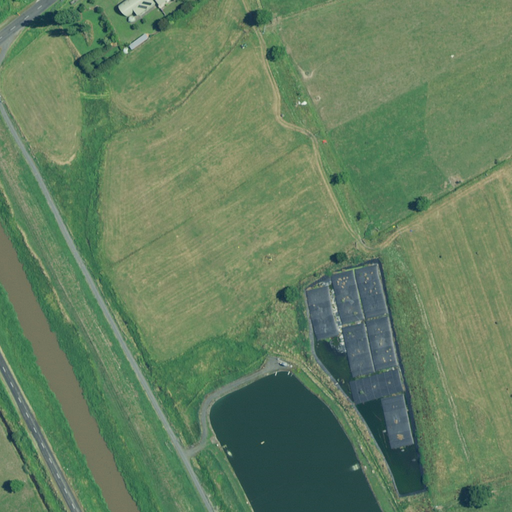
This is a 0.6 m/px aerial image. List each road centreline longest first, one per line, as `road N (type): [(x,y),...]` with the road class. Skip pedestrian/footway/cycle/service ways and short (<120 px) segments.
road 1 (track): [(196,511),(0,104)]
road 2 (unclassified): [(0,363),(74,511)]
